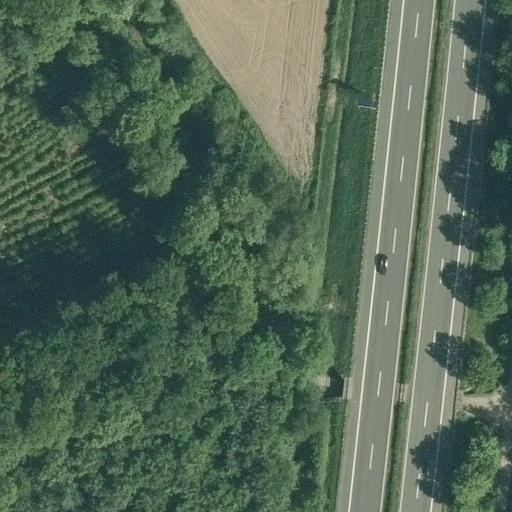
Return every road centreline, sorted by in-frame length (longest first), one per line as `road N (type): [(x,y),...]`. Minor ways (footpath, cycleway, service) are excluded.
road 1 (motorway): [(422,511),(479,0)]
road 2 (motorway): [(410,0),(355,511)]
road 3 (track): [(0,427),(292,278)]
